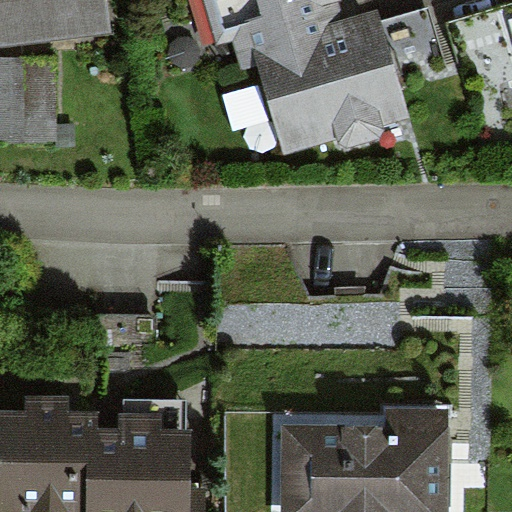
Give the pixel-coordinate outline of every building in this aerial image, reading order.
[(0,0),(0,46),(110,33),(106,0),(0,0)] [(254,68),(283,154),(336,139),(338,146),(350,150),(380,140),(385,130),(384,127),(412,118),(395,64),(378,11),(350,20),(344,2),(345,0),(205,0),(220,42),(230,39),(241,72),(254,68)] [(56,61),(0,61),(0,145),(57,145),(56,61)] [(88,511),(88,465),(100,466),(101,429),(101,411),(82,411),(72,411),(72,399),(27,398),(27,413),(0,412),(0,511),(88,511)] [(210,511),(211,481),(193,481),(193,430),(187,429),(187,400),(124,399),(124,413),(120,412),(120,429),(111,429),(101,429),(100,466),(88,465),(88,511),(210,511)] [(284,511),(449,511),(450,409),(388,409),(388,423),(284,424),(284,511)]
